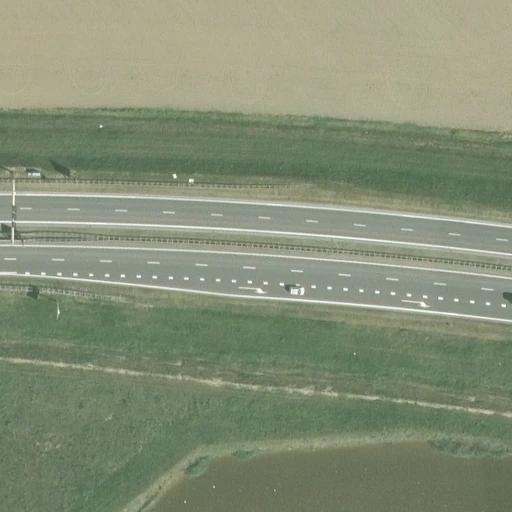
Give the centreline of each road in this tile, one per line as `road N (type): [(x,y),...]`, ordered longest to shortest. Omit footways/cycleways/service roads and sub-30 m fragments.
road 1 (trunk): [(0,260),(343,275),(511,294)]
road 2 (trunk): [(511,241),(275,219),(0,209)]
